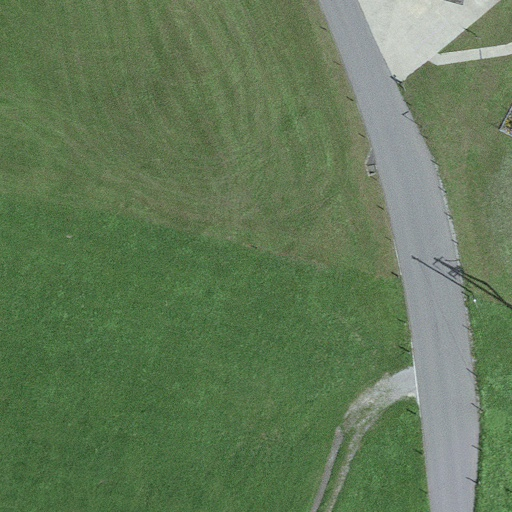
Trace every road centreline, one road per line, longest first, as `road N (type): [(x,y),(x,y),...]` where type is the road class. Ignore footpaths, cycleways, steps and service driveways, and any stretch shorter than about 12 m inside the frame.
road 1 (tertiary): [(336,0),(416,221),(449,511)]
road 2 (track): [(321,511),(359,418),(390,391),(437,377)]
